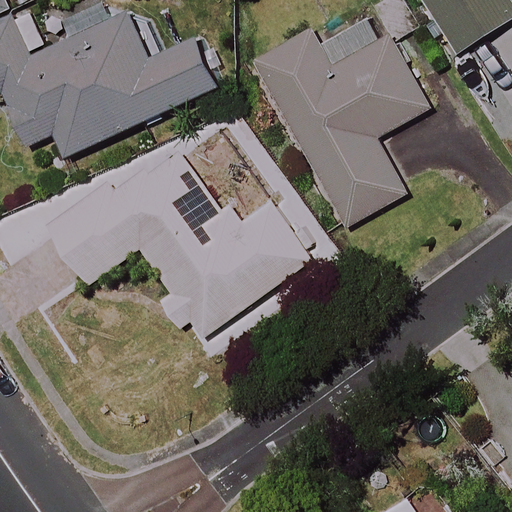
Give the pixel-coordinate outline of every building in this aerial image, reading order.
[(0,0),(0,11),(13,5),(10,0),(0,0)] [(511,0),(434,0),(466,51),(511,22),(511,0)] [(379,138),(435,107),(374,1),(257,67),(348,228),(410,193),(379,138)] [(155,58),(133,8),(51,44),(37,12),(0,28),(0,94),(4,92),(29,146),(59,133),(70,156),(222,88),(200,38),(155,58)] [(238,229),(181,147),(120,190),(113,180),(49,225),(92,286),(146,248),(209,338),(320,260),(278,201),(238,229)]
